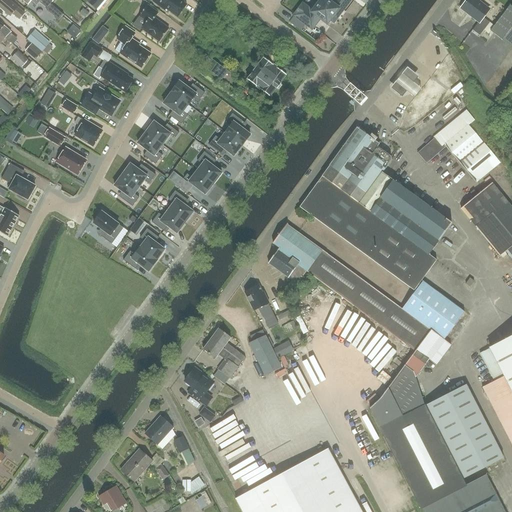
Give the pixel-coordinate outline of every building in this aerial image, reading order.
[(20,20),(25,14),(9,0),(0,0),(0,7),(11,17),(13,14),(20,20)] [(92,0),(90,2),(98,9),(106,0),(92,0)] [(178,17),(187,5),(187,4),(184,2),(185,1),(182,0),(154,0),(154,1),(165,10),(166,8),(178,17)] [(295,16),(312,29),(320,19),(327,24),(335,14),(339,16),(350,0),(321,0),(313,12),(303,5),(295,16)] [(511,27),(511,6),(510,6),(494,27),(483,18),(489,10),(476,0),(468,0),(461,9),(479,22),(473,31),(480,36),(484,31),(489,35),(491,32),(502,40),(511,27)] [(47,8),(46,9),(59,21),(63,15),(51,4),(47,8)] [(142,28),(160,42),(169,29),(155,18),(159,13),(148,5),(140,16),(147,21),(142,28)] [(0,33),(6,38),(11,33),(0,23),(0,33)] [(81,31),(73,25),(66,32),(75,39),(81,31)] [(97,40),(104,43),(110,28),(102,25),(97,40)] [(141,69),(151,54),(139,46),(140,45),(132,39),(135,34),(126,27),(117,40),(126,46),(120,55),(141,69)] [(43,52),(44,51),(51,43),(35,30),(28,38),(43,52)] [(103,50),(91,42),(81,57),(90,62),(94,56),(97,58),(103,50)] [(45,56),(32,44),(26,51),(39,63),(45,56)] [(25,62),(27,60),(18,52),(12,58),(24,70),(29,65),(25,62)] [(280,83),(287,75),(272,64),(275,61),(274,58),(270,54),(267,54),(247,79),(270,97),(276,89),(277,89),(281,84),(280,83)] [(222,80),(228,72),(205,55),(199,63),(222,80)] [(102,77),(126,93),(134,80),(128,76),(128,75),(110,64),(105,61),(100,68),(105,71),(102,77)] [(396,93),(402,98),(407,92),(415,98),(422,89),(414,83),(419,77),(413,72),(407,68),(391,89),(396,93)] [(64,70),(58,78),(65,84),(72,77),(64,70)] [(180,82),(171,93),(188,105),(193,99),(198,102),(205,93),(193,84),(189,89),(180,82)] [(49,89),(45,96),(53,100),(57,93),(49,89)] [(89,95),(82,106),(96,115),(99,109),(112,116),(120,103),(99,90),(94,99),(89,95)] [(171,93),(163,104),(173,111),(169,116),(181,125),(188,116),(183,112),(188,105),(171,93)] [(12,109),(1,99),(0,100),(0,106),(8,113),(12,109)] [(66,100),(62,107),(73,114),(77,107),(66,100)] [(435,139),(417,153),(427,164),(446,147),(476,183),(500,164),(468,126),(474,121),(466,111),(434,138),(435,139)] [(231,127),(225,133),(242,146),(250,135),(241,128),(245,123),(233,114),(226,123),(231,127)] [(84,121),(78,118),(75,123),(81,127),(75,136),(93,147),(103,132),(84,121)] [(154,122),(146,133),(163,145),(168,139),(172,142),(179,133),(167,124),(164,129),(154,122)] [(389,156),(377,147),(379,144),(375,141),(377,138),(372,135),(372,134),(367,129),(364,133),(358,129),(357,128),(329,166),(367,194),(380,172),(382,173),(390,162),(391,161),(391,160),(391,159),(391,158),(391,157),(390,157),(389,156)] [(12,141),(16,144),(22,135),(15,130),(14,131),(13,130),(6,141),(10,144),(12,141)] [(49,130),(44,138),(60,147),(65,139),(49,130)] [(146,133),(138,144),(147,151),(144,156),(156,165),(162,156),(158,152),(163,145),(146,133)] [(216,136),(209,145),(221,154),(224,150),(234,157),(242,146),(225,133),(220,140),(216,136)] [(78,175),(86,161),(66,149),(58,163),(78,175)] [(202,165),(197,172),(214,184),(222,173),(212,166),(216,162),(204,152),(197,161),(202,165)] [(28,199),(36,186),(21,178),(24,172),(11,164),(2,178),(10,183),(8,188),(18,194),(17,196),(25,200),(26,198),(28,199)] [(130,164),(122,175),(139,188),(144,181),(149,185),(156,176),(144,167),(140,171),(130,164)] [(329,166),(322,177),(359,204),(367,194),(329,166)] [(214,184),(197,172),(192,178),(187,174),(184,179),(205,195),(214,184)] [(393,181),(382,173),(380,172),(367,194),(359,204),(370,212),(381,198),(393,181)] [(122,175),(114,186),(124,193),(120,198),(132,207),(139,198),(134,194),(139,188),(122,175)] [(379,218),(370,212),(359,204),(322,177),(300,207),(302,209),(357,249),(379,218)] [(397,210),(410,193),(393,181),(381,198),(397,210)] [(511,207),(492,184),(461,209),(500,256),(506,251),(511,258),(511,207)] [(174,204),(168,210),(185,223),(193,212),(184,205),(187,200),(176,191),(169,200),(174,204)] [(421,227),(433,210),(410,193),(397,210),(421,227)] [(421,227),(397,210),(381,198),(370,212),(379,218),(429,254),(439,241),(421,227)] [(5,208),(0,217),(0,232),(7,237),(19,216),(5,208)] [(159,213),(152,222),(164,231),(167,227),(177,234),(185,223),(168,210),(163,217),(159,213)] [(421,227),(439,241),(452,224),(433,210),(421,227)] [(102,212),(94,224),(103,231),(100,236),(112,244),(124,228),(102,212)] [(437,260),(429,254),(379,218),(357,249),(414,291),(437,260)] [(143,224),(138,220),(134,225),(139,228),(143,224)] [(402,309),(287,225),(273,244),(279,248),(268,264),(297,284),(306,272),(415,352),(417,350),(431,331),(429,329),(402,309)] [(145,242),(140,248),(157,261),(165,250),(155,243),(159,238),(147,229),(140,238),(145,242)] [(130,251),(123,260),(135,269),(139,265),(148,272),(157,261),(140,248),(135,255),(130,251)] [(470,287),(474,281),(470,278),(466,284),(470,287)] [(449,301),(422,281),(402,309),(429,329),(444,341),(465,312),(450,301),(449,301)] [(259,308),(266,322),(275,318),(268,304),(269,304),(264,292),(263,293),(259,285),(245,293),(254,311),(259,308)] [(341,326),(335,322),(330,330),(341,337),(355,313),(350,310),(341,326)] [(375,328),(357,348),(371,361),(389,341),(375,328)] [(211,339),(242,363),(245,358),(226,344),(231,338),(219,329),(211,339)] [(277,359),(272,350),(265,336),(249,344),(265,376),(281,368),(277,359)] [(511,337),(480,354),(495,381),(483,388),(511,444),(511,337)] [(242,363),(211,339),(203,350),(215,359),(218,355),(225,360),(218,370),(230,379),(242,363)] [(272,350),(277,359),(293,351),(289,341),(272,350)] [(415,378),(429,360),(417,350),(415,352),(413,356),(405,366),(414,372),(415,378)] [(425,406),(415,378),(414,372),(405,366),(373,406),(370,409),(421,508),(466,486),(465,485),(425,406)] [(194,367),(184,381),(194,388),(189,394),(206,407),(213,398),(207,393),(215,382),(194,367)] [(464,478),(503,458),(466,386),(427,405),(464,478)] [(199,414),(211,423),(216,416),(204,407),(199,414)] [(158,445),(173,428),(161,417),(145,434),(158,445)] [(179,454),(189,449),(182,437),(173,441),(179,454)] [(231,459),(254,447),(252,444),(229,456),(231,459)] [(235,500),(237,504),(241,511),(361,511),(328,449),(235,500)] [(163,480),(169,476),(161,464),(164,461),(156,454),(151,460),(139,450),(121,470),(134,482),(152,462),(156,469),(156,470),(163,480)] [(422,511),(504,511),(486,475),(465,485),(466,486),(421,508),(422,511)] [(193,493),(193,484),(193,481),(184,481),(184,492),(193,493)] [(104,490),(106,493),(99,497),(103,505),(107,502),(113,511),(112,511),(118,511),(116,509),(126,504),(116,487),(114,489),(112,485),(104,490)] [(205,508),(215,501),(208,492),(198,499),(205,508)]
